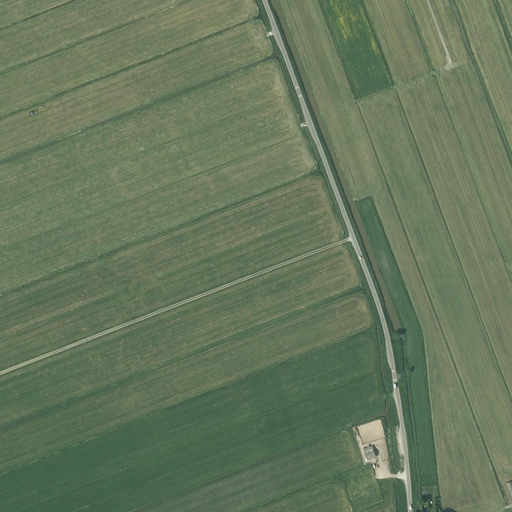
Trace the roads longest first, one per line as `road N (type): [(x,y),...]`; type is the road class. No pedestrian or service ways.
road 1 (residential): [(410,511),(384,323),(263,0)]
road 2 (track): [(353,238),(0,373)]
